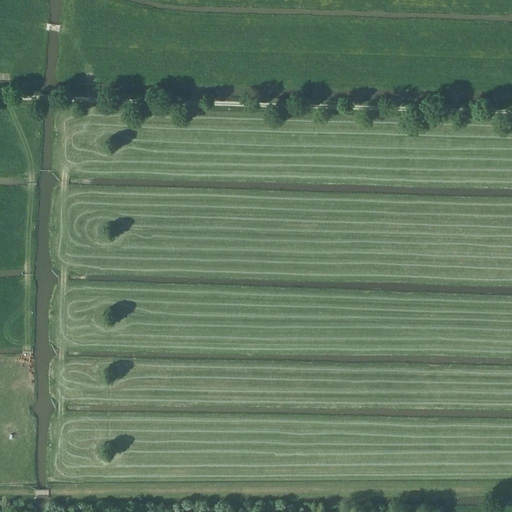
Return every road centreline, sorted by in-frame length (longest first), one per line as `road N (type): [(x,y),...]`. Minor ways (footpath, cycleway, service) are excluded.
road 1 (track): [(511,490),(0,491)]
road 2 (track): [(62,419),(66,166),(91,116),(71,0)]
road 3 (track): [(19,492),(13,483),(27,361),(33,173),(4,98)]
